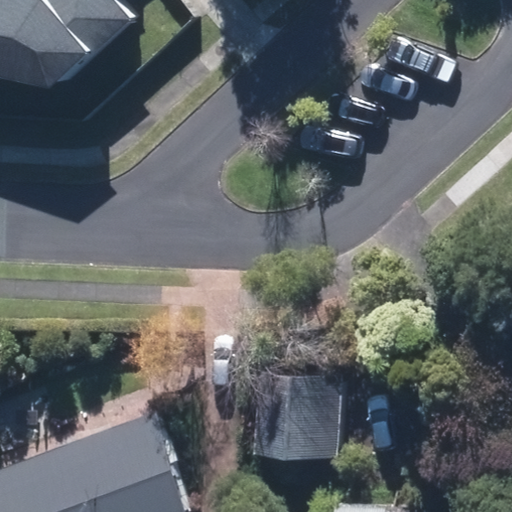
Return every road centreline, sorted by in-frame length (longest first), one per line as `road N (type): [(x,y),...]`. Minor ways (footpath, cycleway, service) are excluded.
road 1 (residential): [(132,220),(259,230),(312,217),(473,106),(504,64),(511,33)]
road 2 (residential): [(376,0),(132,220)]
road 3 (residential): [(132,220),(0,207)]
